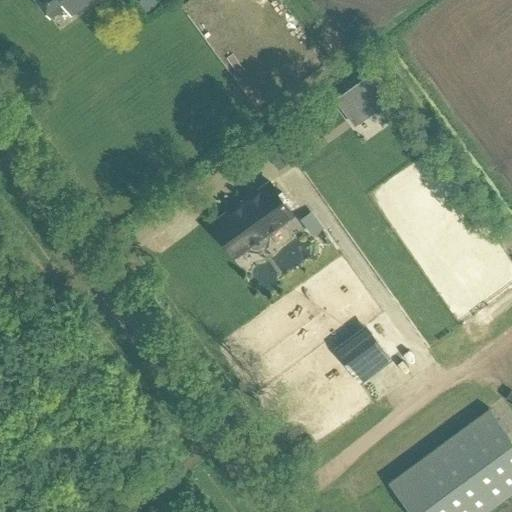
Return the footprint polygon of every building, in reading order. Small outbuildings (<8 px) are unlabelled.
[(33,0),(35,2),(37,0),(50,18),(65,7),(71,16),(92,0),(33,0)] [(369,75),(336,98),(351,119),(383,96),(369,75)] [(273,168),(310,144),(299,127),(262,151),(273,168)] [(270,182),(212,223),(234,254),(249,243),(252,247),(258,248),(264,244),(265,238),(262,234),(292,213),(270,182)] [(313,234),(323,227),(311,211),(301,218),(313,234)] [(340,353),(359,378),(387,357),(368,331),(340,353)] [(511,439),(488,408),(388,482),(410,511),(483,511),(511,491),(511,439)]
